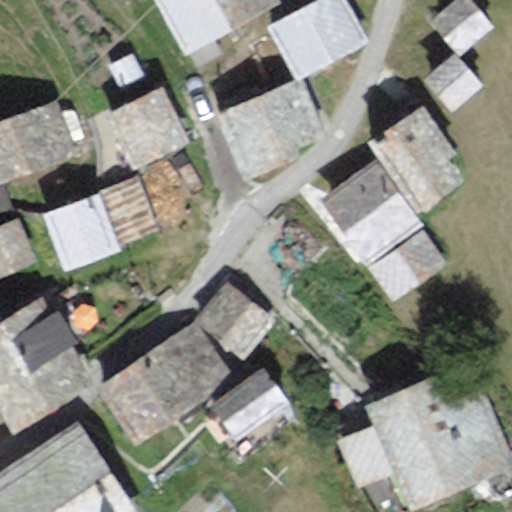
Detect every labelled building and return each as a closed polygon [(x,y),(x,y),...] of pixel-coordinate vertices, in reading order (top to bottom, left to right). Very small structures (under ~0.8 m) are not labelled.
[(156,0),(181,47),(273,0),(156,0)] [(318,0),(265,26),(287,72),(361,37),(342,0),(318,0)] [(437,26),(456,51),(484,31),(465,5),(437,26)] [(452,57),(425,81),(450,108),(477,84),(452,57)] [(215,118),(244,176),(324,137),(295,79),(215,118)] [(104,116),(131,167),(189,138),(162,86),(104,116)] [(50,104),(0,123),(0,209),(16,204),(5,176),(68,152),(50,104)] [(376,163),(405,211),(458,180),(422,120),(370,151),(376,163)] [(405,211),(376,163),(316,198),(357,268),(418,232),(405,211)] [(95,198),(114,246),(163,227),(145,179),(95,198)] [(95,198),(44,218),(62,266),(114,246),(95,198)] [(16,223),(0,230),(0,277),(34,261),(16,223)] [(441,271),(418,232),(357,268),(380,307),(441,271)] [(233,287),(198,324),(236,360),(271,323),(233,287)] [(38,305),(0,329),(0,426),(82,374),(38,305)] [(191,326),(91,391),(125,445),(226,380),(191,326)] [(386,473),(398,506),(511,463),(511,441),(495,396),(449,413),(432,367),(346,400),(356,428),(328,438),(346,488),(386,473)] [(254,373),(210,405),(232,436),(276,404),(254,373)] [(119,511),(70,436),(0,481),(0,511),(119,511)]
